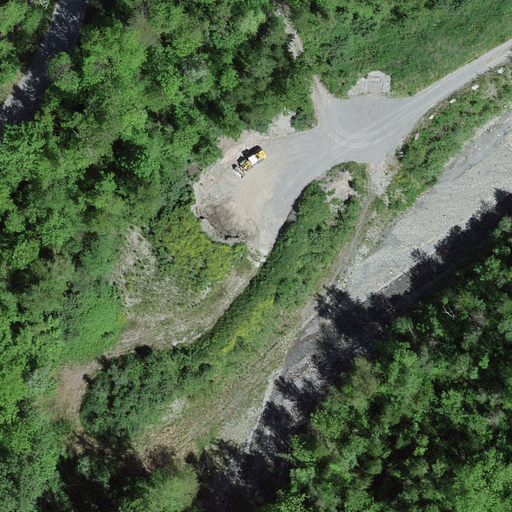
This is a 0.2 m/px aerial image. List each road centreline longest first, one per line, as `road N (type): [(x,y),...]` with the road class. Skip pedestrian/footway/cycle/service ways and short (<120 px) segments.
road 1 (track): [(511,45),(362,134),(333,122),(318,94)]
road 2 (unclassified): [(0,132),(40,81),(72,0)]
